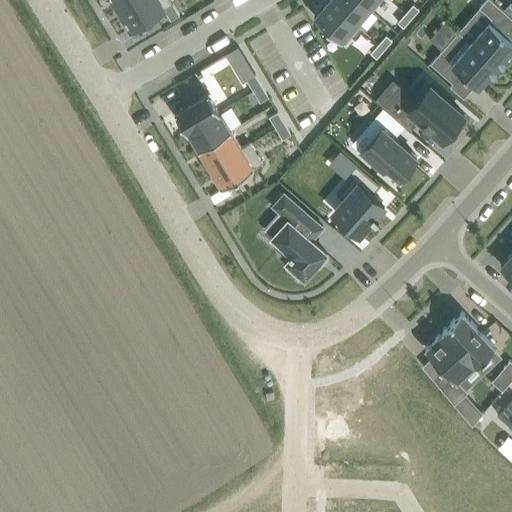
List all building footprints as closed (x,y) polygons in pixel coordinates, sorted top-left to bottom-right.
[(109,0),(119,17),(146,0),(109,0)] [(146,0),(119,17),(131,36),(173,11),(166,0),(146,0)] [(357,23),(330,0),(327,0),(315,15),(346,42),(360,26),(357,23)] [(370,7),(361,0),(330,0),(357,23),(370,7)] [(494,0),(486,0),(481,6),(501,24),(509,13),(494,0)] [(414,3),(406,12),(412,17),(420,8),(414,3)] [(173,11),(165,16),(172,26),(180,21),(173,11)] [(406,12),(398,21),(404,26),(412,17),(406,12)] [(511,39),(489,20),(471,41),(501,67),(511,56),(508,54),(511,48),(511,39)] [(471,41),(459,30),(431,62),(454,81),(463,71),(480,86),(488,75),(491,78),(501,67),(471,41)] [(387,33),(379,43),(385,48),(393,39),(387,33)] [(400,40),(406,46),(412,39),(405,34),(400,40)] [(379,43),(371,52),(377,57),(385,48),(379,43)] [(255,71),(247,76),(253,87),(262,82),(255,71)] [(394,77),(376,98),(385,106),(406,124),(412,130),(421,119),(443,139),(466,113),(431,83),(418,98),(394,77)] [(262,82),(253,87),(260,99),(268,94),(262,82)] [(210,91),(178,110),(189,129),(221,110),(210,91)] [(383,126),(362,150),(384,169),(388,165),(400,176),(418,155),(396,136),(406,124),(385,106),(374,118),(383,126)] [(277,109),(269,113),(276,125),(284,120),(277,109)] [(221,110),(189,129),(200,147),(232,128),(221,110)] [(284,120),(276,125),(282,136),(290,131),(284,120)] [(232,128),(200,147),(211,166),(243,147),(232,128)] [(243,147),(211,166),(223,185),(263,161),(252,142),(243,147)] [(344,198),(333,210),(338,214),(359,233),(374,215),(377,218),(380,215),(377,212),(385,203),(383,201),(374,192),(382,183),(357,162),(349,171),(354,175),(350,180),(338,193),(344,198)] [(289,218),(273,236),(291,252),(290,254),(292,256),(287,260),(290,263),(288,266),(300,277),(303,274),(306,276),(317,263),(320,266),(328,257),(325,254),(327,251),(313,238),(324,226),(285,192),(274,205),(289,218)] [(511,250),(501,263),(511,273),(511,250)] [(445,327),(444,327),(477,362),(478,362),(496,345),(463,310),(445,327)] [(444,329),(426,346),(445,367),(434,377),(455,403),(467,392),(469,390),(458,379),(475,362),(476,363),(477,362),(444,327),(443,328),(444,329)] [(467,392),(455,403),(473,424),(486,412),(467,392)] [(511,397),(498,413),(511,425),(511,397)]
